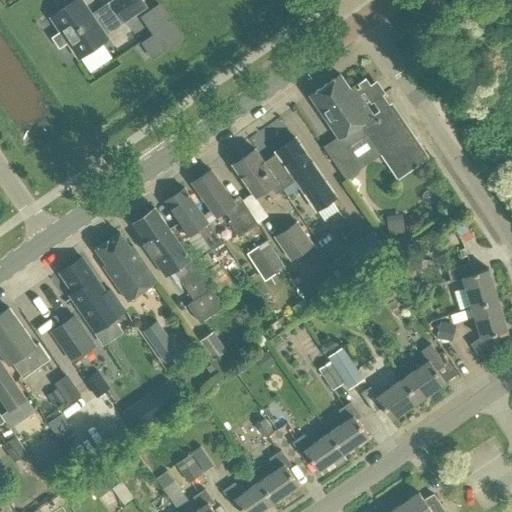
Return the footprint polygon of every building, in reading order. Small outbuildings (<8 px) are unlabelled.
[(59,48),(68,42),(80,60),(109,41),(101,28),(119,16),(124,23),(147,8),(141,0),(116,0),(111,4),(112,5),(94,17),(82,0),(78,0),(52,18),(61,31),(51,37),(59,48)] [(152,58),(165,48),(156,35),(143,44),(152,58)] [(349,89),(340,75),(309,96),(336,136),(322,146),(345,179),(360,169),(340,139),(360,125),(393,174),(397,180),(430,157),(389,97),(369,111),(359,95),(352,86),(349,89)] [(297,181),(318,211),(337,198),(296,139),(277,153),(281,159),(269,168),(268,168),(278,183),(283,190),(297,181)] [(256,198),(278,183),(268,168),(269,168),(256,150),(234,166),(256,198)] [(216,218),(224,213),(230,221),(228,223),(238,237),(258,223),(241,199),(234,205),(210,171),(192,183),(216,218)] [(185,189),(166,202),(190,236),(198,231),(211,251),(222,244),(185,189)] [(165,277),(175,270),(182,281),(180,282),(193,301),(186,305),(199,324),(223,307),(155,209),(133,224),(146,242),(143,244),(165,277)] [(277,239),(292,260),(314,245),(298,223),(277,239)] [(349,248),(351,252),(337,261),(349,279),(391,251),(377,229),(349,248)] [(106,265),(104,266),(128,301),(156,282),(132,246),(130,248),(120,233),(96,249),(106,265)] [(267,242),(246,256),(264,283),(285,269),(267,242)] [(82,256),(59,272),(73,292),(70,294),(81,310),(89,305),(103,324),(94,330),(104,344),(123,331),(113,317),(125,309),(110,288),(106,291),(82,256)] [(463,276),(471,306),(497,300),(488,269),(474,273),(471,263),(449,269),(452,279),(463,276)] [(205,273),(225,303),(239,294),(219,264),(205,273)] [(293,306),(300,317),(313,308),(305,298),(293,306)] [(470,343),(477,354),(494,343),(492,335),(506,331),(497,300),(471,306),(480,336),(470,343)] [(0,351),(9,364),(13,362),(23,377),(49,359),(39,344),(36,346),(9,308),(0,314),(0,351)] [(52,331),(72,360),(94,345),(74,316),(52,331)] [(158,319),(143,330),(166,363),(181,352),(158,319)] [(448,339),(451,325),(440,323),(437,337),(448,339)] [(198,340),(213,359),(227,349),(212,330),(198,340)] [(402,379),(418,401),(444,382),(435,369),(443,364),(429,344),(420,351),(427,361),(402,379)] [(362,379),(341,348),(327,358),(348,388),(362,379)] [(269,350),(257,358),(264,368),(276,360),(269,350)] [(0,396),(8,408),(25,396),(0,362),(0,396)] [(318,369),(332,390),(343,383),(329,362),(318,369)] [(97,371),(83,381),(96,398),(110,388),(97,371)] [(67,378),(56,385),(68,403),(79,395),(67,378)] [(382,406),(391,419),(418,401),(402,379),(377,396),(370,386),(360,393),(373,412),(382,406)] [(146,396),(157,412),(180,397),(168,380),(146,396)] [(52,392),(40,399),(49,415),(61,408),(52,392)] [(328,432),(342,453),(367,435),(355,419),(359,416),(349,402),(338,410),(345,420),(328,432)] [(263,417),(256,423),(265,435),(273,429),(263,417)] [(305,454),(317,470),(342,453),(328,432),(311,444),(303,434),(291,442),(301,456),(305,454)] [(258,480),(273,501),(298,484),(286,467),(290,464),(280,449),(268,458),(275,468),(258,480)] [(191,451),(177,460),(189,479),(203,469),(191,451)] [(44,467),(54,481),(74,466),(65,452),(44,467)] [(152,477),(166,500),(175,494),(161,471),(152,477)] [(236,502),(242,511),(257,511),(273,501),(258,480),(241,492),(234,482),(222,490),(232,505),(236,502)] [(191,511),(214,511),(210,506),(214,503),(204,489),(191,497),(198,507),(191,511)] [(418,492),(402,503),(408,511),(445,511),(434,495),(423,499),(418,492)] [(389,511),(408,511),(402,503),(389,511)]
